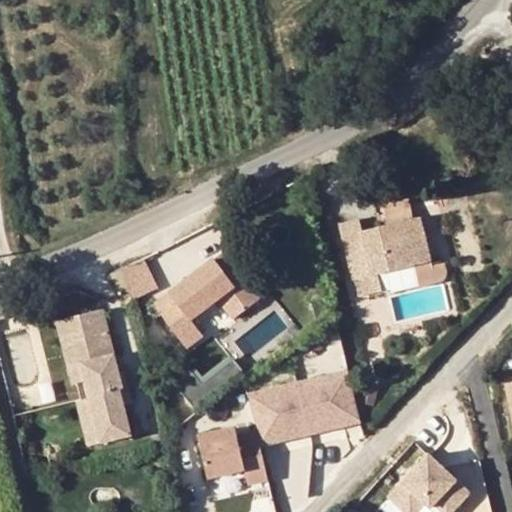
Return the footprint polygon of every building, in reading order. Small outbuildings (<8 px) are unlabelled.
[(380,213),(384,234),(411,227),(406,207),(380,213)] [(335,232),(353,306),(381,300),(377,282),(411,273),(429,269),(418,226),(411,227),(384,234),(360,239),(356,226),(335,232)] [(225,250),(157,304),(181,334),(197,321),(193,317),(221,295),(237,316),(262,296),(225,250)] [(144,255),(126,263),(136,300),(161,287),(144,255)] [(429,269),(411,273),(416,295),(439,290),(443,288),(446,283),(446,279),(442,271),(437,268),(429,269)] [(67,319),(78,363),(111,354),(112,354),(100,310),(67,319)] [(54,322),(71,386),(83,384),(78,363),(67,319),(54,322)] [(197,321),(181,334),(191,346),(206,334),(197,321)] [(111,354),(78,363),(83,384),(87,398),(99,444),(128,437),(122,404),(118,389),(123,387),(119,371),(115,372),(111,354)] [(248,370),(236,355),(204,380),(189,392),(201,408),(246,372),(248,370)] [(352,364),(251,391),(259,427),(261,434),(363,406),(352,364)] [(194,367),(179,379),(189,392),(204,380),(194,367)] [(87,398),(74,402),(85,447),(99,444),(87,398)] [(238,423),(201,432),(211,475),(248,466),(252,480),(271,476),(261,434),(259,427),(240,432),(238,423)] [(455,511),(473,494),(432,454),(392,496),(408,511),(418,511),(427,503),(433,509),(437,504),(444,511),(455,511)]
